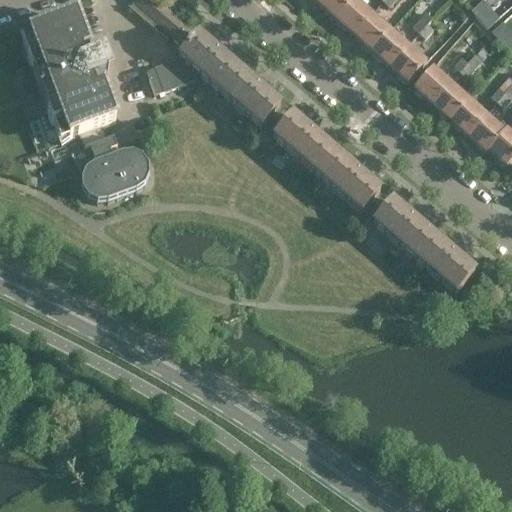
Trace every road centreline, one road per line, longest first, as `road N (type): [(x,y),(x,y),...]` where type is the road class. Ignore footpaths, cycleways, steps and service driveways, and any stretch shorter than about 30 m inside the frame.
road 1 (primary): [(396,511),(192,378),(0,279)]
road 2 (residential): [(511,240),(231,0)]
